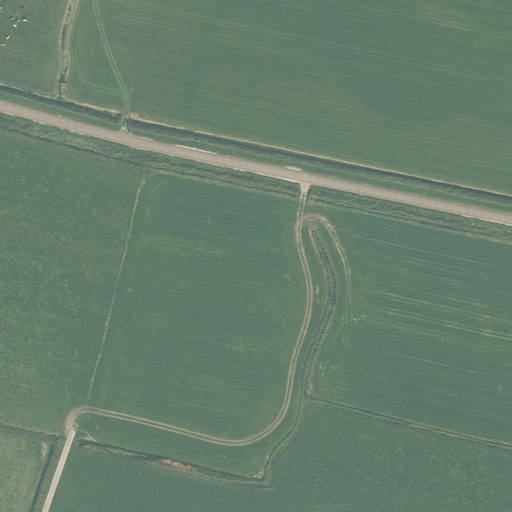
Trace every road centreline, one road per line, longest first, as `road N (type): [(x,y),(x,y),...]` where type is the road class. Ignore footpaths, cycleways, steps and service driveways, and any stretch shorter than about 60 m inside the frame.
road 1 (track): [(305,176),(301,310),(272,417),(240,443),(207,446),(85,416),(75,421),(44,511)]
road 2 (tertiary): [(511,221),(0,107)]
